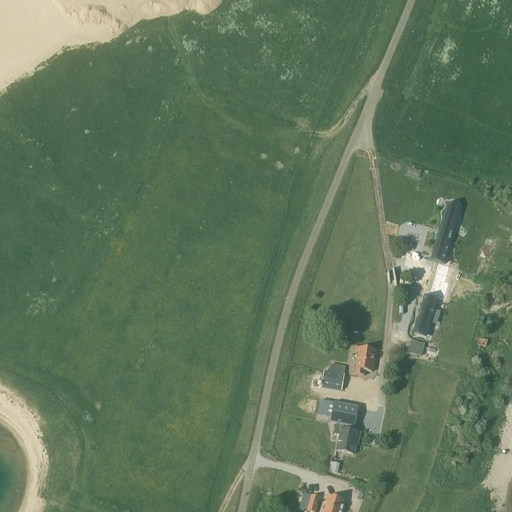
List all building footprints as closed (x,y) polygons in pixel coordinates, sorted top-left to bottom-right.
[(444,212),(430,261),(440,264),(444,265),(445,262),(459,216),(444,212)] [(440,264),(430,298),(438,301),(437,304),(445,307),(457,266),(445,262),(444,265),(440,264)] [(424,297),(414,331),(428,335),(431,324),(435,311),(437,304),(438,301),(430,298),(424,297)] [(372,373),(375,352),(356,348),(355,353),(358,354),(355,375),(364,377),(365,372),(372,373)] [(422,352),(410,349),(408,353),(421,357),(422,352)] [(344,376),(324,372),(321,389),(341,393),(344,376)] [(331,424),(336,425),(342,426),(354,429),(358,409),(335,404),(331,424)] [(341,430),(342,426),(336,425),(334,435),(340,436),(336,452),(353,455),(356,441),(358,442),(360,434),(341,430)] [(331,462),(329,471),(336,473),(339,464),(331,462)] [(308,511),(316,511),(320,499),(311,496),(306,511),(308,511)] [(343,511),(345,507),(343,507),(344,502),(328,498),(324,511),(343,511)]
